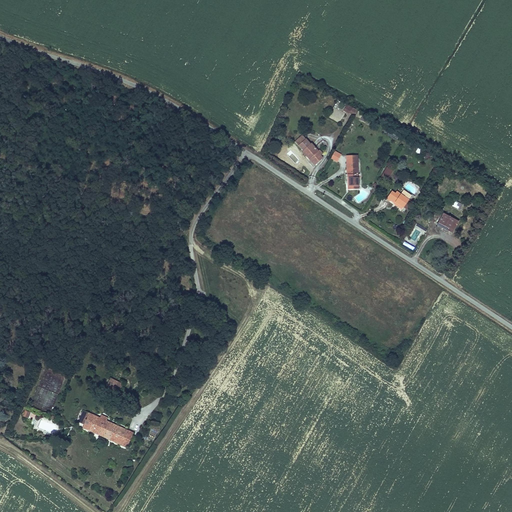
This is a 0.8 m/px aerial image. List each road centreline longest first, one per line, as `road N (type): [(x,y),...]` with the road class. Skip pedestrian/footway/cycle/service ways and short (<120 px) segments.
road 1 (unclassified): [(0,38),(173,105),(511,327)]
road 2 (track): [(115,511),(258,295),(254,282),(191,240)]
road 3 (track): [(139,418),(177,372),(195,313),(191,240),(198,216),(245,151)]
